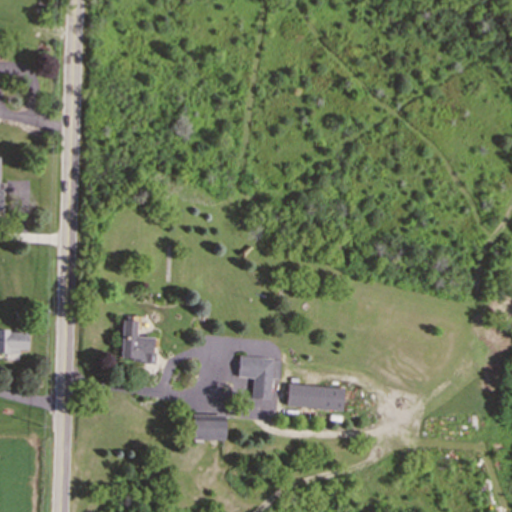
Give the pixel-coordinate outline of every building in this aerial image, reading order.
[(135,320),(120,319),(118,360),(151,361),(152,336),(134,335),(135,320)] [(16,349),(25,349),(26,331),(0,330),(0,354),(16,355),(16,349)] [(278,358),(237,355),(235,376),(250,377),(249,397),(268,399),(268,398),(275,398),(278,358)] [(284,406),(340,409),(341,387),(285,384),(284,406)] [(221,440),(221,420),(211,420),(211,414),(188,414),(188,439),(221,440)]
